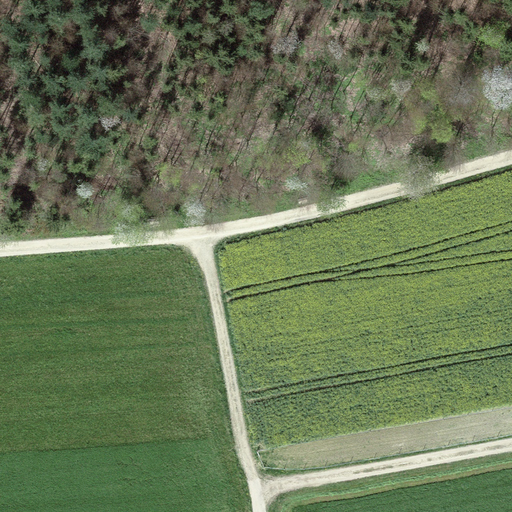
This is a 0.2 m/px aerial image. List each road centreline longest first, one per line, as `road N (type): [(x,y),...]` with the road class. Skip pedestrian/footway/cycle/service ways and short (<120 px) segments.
road 1 (track): [(0,248),(263,223),(511,150)]
road 2 (track): [(257,511),(198,232)]
road 3 (track): [(251,485),(511,444)]
